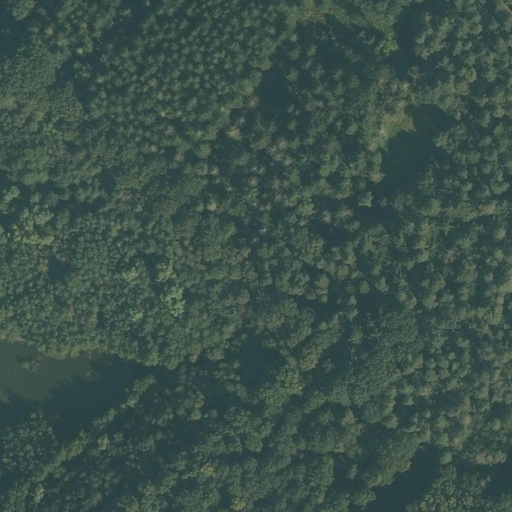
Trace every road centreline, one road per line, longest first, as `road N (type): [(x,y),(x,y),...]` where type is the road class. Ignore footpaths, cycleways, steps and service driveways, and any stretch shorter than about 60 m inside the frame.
road 1 (track): [(0,84),(53,111),(300,360),(489,511)]
road 2 (track): [(258,318),(337,205),(376,182)]
